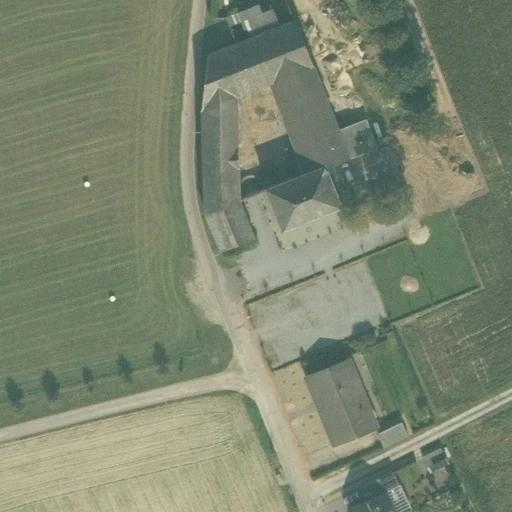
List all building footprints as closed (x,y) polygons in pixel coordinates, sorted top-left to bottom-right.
[(236,97),(270,83),(313,66),(295,20),(207,55),(201,111),(202,125),(237,124),(236,97)] [(337,130),(313,66),(270,83),(298,157),(298,158),(342,142),(337,130)] [(337,130),(342,142),(348,159),(377,148),(366,119),(337,130)] [(238,181),(237,124),(202,125),(203,182),(238,181)] [(325,168),(348,159),(342,142),(298,158),(304,173),(324,165),(325,168)] [(289,165),(294,177),(304,173),(298,158),(298,157),(292,158),(289,165)] [(324,165),(304,173),(294,177),(266,189),(282,230),(340,206),(325,168),(324,165)] [(239,201),(238,181),(203,182),(204,214),(205,215),(239,201)] [(254,238),(239,201),(205,215),(220,252),(254,238)] [(306,377),(334,444),(375,427),(355,379),(350,381),(343,365),(348,363),(347,361),(306,377)] [(355,379),(348,363),(343,365),(350,381),(355,379)] [(376,434),(383,449),(408,437),(401,422),(376,434)] [(440,448),(422,457),(429,473),(448,465),(440,448)] [(359,488),(366,501),(384,492),(384,493),(398,486),(392,472),(359,488)] [(398,486),(384,493),(393,511),(406,511),(410,510),(398,486)] [(348,510),(348,511),(393,511),(384,493),(384,492),(366,501),(348,510)]
